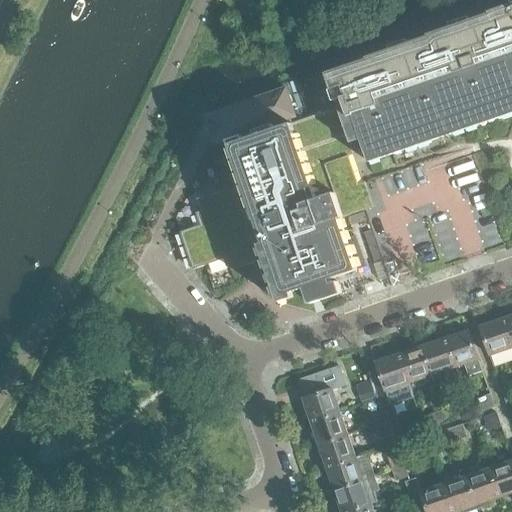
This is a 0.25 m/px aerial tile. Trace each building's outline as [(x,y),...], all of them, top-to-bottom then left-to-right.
[(196,227),(182,232),(194,269),(206,265),(207,265),(224,259),(228,257),(232,269),(232,270),(246,265),(265,259),(269,270),(270,273),(274,284),(274,285),(277,295),(278,297),(280,302),(288,300),(294,297),(292,293),(305,288),(311,304),(322,301),(342,294),(338,282),(332,284),(331,280),(358,270),(340,219),(342,218),(346,217),(350,216),(366,210),(367,210),(362,195),(358,197),(354,187),(359,186),(348,157),(346,151),(352,149),(354,148),(352,143),(361,140),(369,162),(511,113),(511,4),(489,12),(490,14),(470,21),(471,24),(452,30),(451,27),(428,35),(429,36),(408,44),(409,46),(391,53),(390,50),(367,58),(368,59),(326,74),(332,90),(342,86),(343,88),(346,97),(349,104),(339,108),(293,123),(291,119),(296,117),(289,95),(286,88),(264,95),(204,116),(207,123),(202,133),(212,138),(214,145),(228,140),(228,141),(229,141),(243,184),(232,188),(198,200),(199,200),(203,212),(197,214),(198,214),(202,225),(196,227)] [(511,315),(503,318),(511,345),(511,315)] [(511,347),(511,345),(503,318),(480,326),(490,355),(511,347)] [(468,330),(444,338),(454,367),(464,364),(468,375),(482,371),(468,330)] [(444,338),(421,346),(431,375),(454,367),(444,338)] [(431,375),(421,346),(398,354),(408,383),(431,375)] [(408,383),(398,354),(376,362),(378,368),(367,372),(380,408),(391,404),(387,391),(408,383)] [(311,424),(341,414),(332,388),(346,384),(342,373),(306,386),(309,396),(303,398),(311,424)] [(511,385),(501,390),(506,404),(511,401),(511,385)] [(371,386),(361,389),(365,402),(375,398),(371,386)] [(495,407),(490,394),(477,398),(482,412),(495,407)] [(456,406),(443,410),(448,423),(460,419),(456,406)] [(377,427),(390,423),(386,410),(373,415),(377,427)] [(448,423),(443,410),(431,414),(436,427),(448,423)] [(497,412),(484,417),(488,431),(501,426),(497,412)] [(348,436),(341,414),(311,424),(319,446),(348,436)] [(481,441),(474,420),(467,423),(473,443),(481,441)] [(395,435),(390,423),(377,427),(382,440),(395,435)] [(450,428),(455,442),(468,438),(463,424),(450,428)] [(455,442),(450,428),(438,433),(442,446),(455,442)] [(348,436),(319,446),(326,467),(355,457),(348,436)] [(391,469),(405,464),(400,451),(387,456),(391,469)] [(355,457),(326,467),(335,492),(376,478),(367,453),(355,457)] [(511,460),(489,468),(500,498),(511,493),(511,460)] [(409,477),(405,464),(391,469),(396,481),(409,477)] [(489,468),(466,476),(477,509),(491,505),(490,501),(500,498),(489,468)] [(466,476),(443,484),(453,511),(457,511),(463,510),(463,511),(469,511),(477,509),(466,476)] [(453,511),(443,484),(424,490),(419,477),(405,482),(415,511),(453,511)] [(376,478),(335,492),(341,511),(352,511),(373,505),(372,503),(378,501),(375,492),(380,490),(376,478)]
